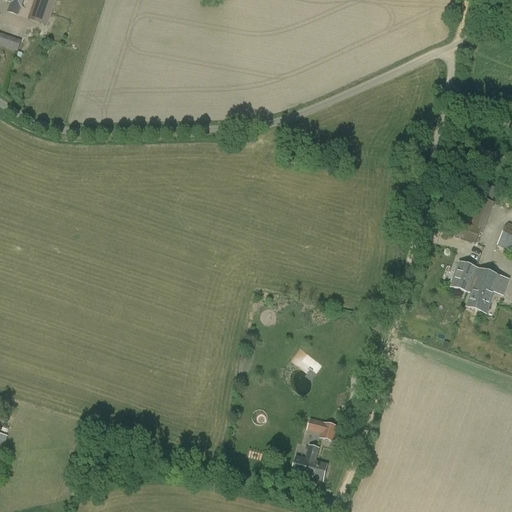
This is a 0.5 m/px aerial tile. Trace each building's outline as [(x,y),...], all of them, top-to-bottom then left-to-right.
[(0,0),(11,4),(8,13),(17,16),(20,7),(21,7),(22,3),(23,0),(0,0)] [(50,0),(34,0),(28,20),(47,27),(56,2),(50,0)] [(0,35),(0,44),(20,51),(23,41),(1,33),(0,35)] [(479,235),(480,231),(458,223),(453,238),(475,246),(479,235)] [(511,253),(511,226),(508,225),(497,247),(511,253)] [(466,308),(486,315),(493,294),(503,297),(509,282),(459,264),(451,288),(470,295),(466,308)] [(291,360),(307,374),(312,368),(317,373),(322,367),(301,349),(291,360)] [(319,439),(334,443),(338,427),(310,420),(307,431),(320,435),(319,439)] [(0,445),(6,447),(9,436),(0,432),(0,445)] [(322,482),(327,466),(315,463),(318,450),(310,448),(306,461),(295,458),(291,475),(322,482)] [(107,471),(107,468),(108,462),(96,461),(95,470),(107,471)]
